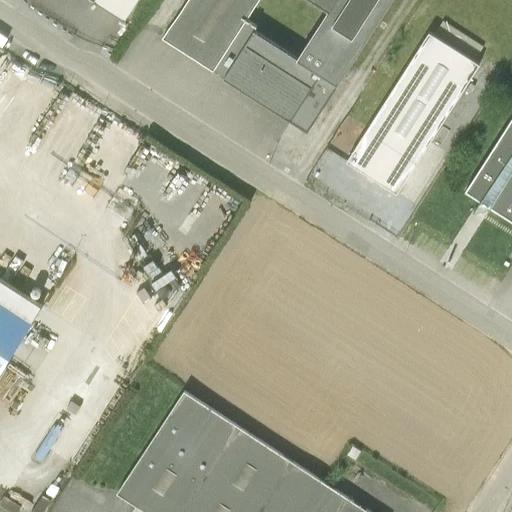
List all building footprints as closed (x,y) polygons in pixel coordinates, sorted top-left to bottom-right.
[(188,0),(166,34),(311,126),(343,78),(301,50),(248,15),(257,0),(188,0)] [(321,0),(329,5),(301,50),(343,78),(391,0),(321,0)] [(479,60),(431,29),(348,159),(396,189),(479,60)] [(511,119),(467,192),(511,221),(511,119)] [(0,372),(41,307),(0,280),(0,372)] [(370,511),(184,389),(117,491),(147,511),(370,511)] [(352,445),(346,454),(355,460),(361,451),(352,445)]
